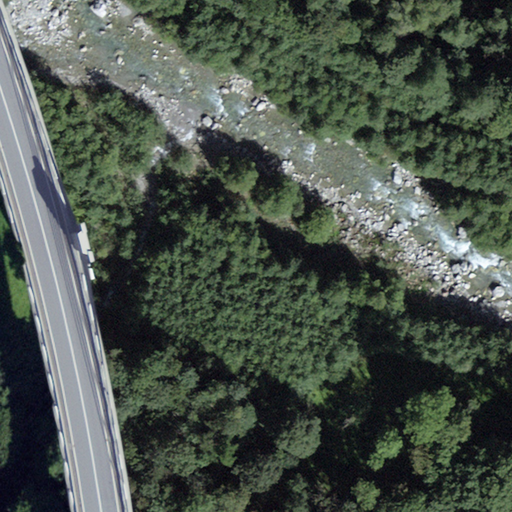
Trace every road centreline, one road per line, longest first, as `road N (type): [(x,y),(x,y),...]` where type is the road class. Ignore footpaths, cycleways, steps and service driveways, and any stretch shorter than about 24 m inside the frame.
road 1 (primary): [(0,92),(68,339),(100,511)]
road 2 (track): [(119,511),(0,476)]
